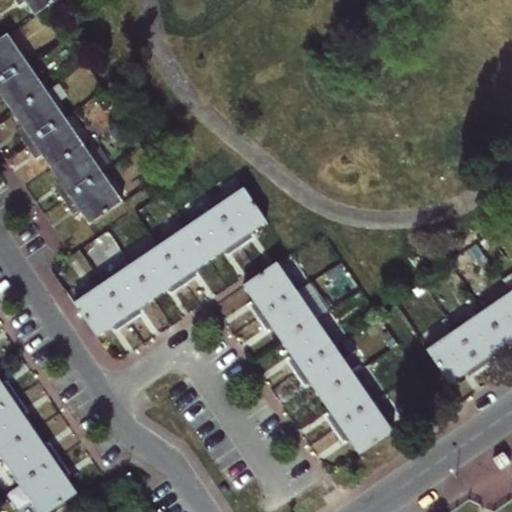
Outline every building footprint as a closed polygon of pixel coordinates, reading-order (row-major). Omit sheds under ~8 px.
[(16,0),(23,0),(35,17),(48,8),(59,0),(16,0)] [(0,82),(28,63),(9,35),(0,40),(0,82)] [(47,91),(28,63),(0,82),(0,95),(2,94),(14,113),(47,91)] [(27,143),(65,118),(47,91),(14,113),(27,132),(22,136),(27,143)] [(93,140),(74,112),(65,118),(84,146),(93,140)] [(84,146),(65,118),(27,143),(33,152),(39,149),(52,168),(84,146)] [(112,168),(93,140),(84,146),(103,174),(112,168)] [(103,174),(84,146),(52,168),(65,187),(60,191),(66,199),(103,174)] [(123,202),(103,174),(66,199),(72,208),(77,205),(90,224),(123,202)] [(266,221),(244,189),(215,208),(241,246),(250,240),(247,234),(266,221)] [(187,227),(209,260),(228,247),(232,252),(241,246),(215,208),(187,227)] [(190,272),(209,260),(187,227),(160,246),(186,283),(194,278),(190,272)] [(186,283),(160,246),(132,264),(154,297),(172,285),(176,290),(186,283)] [(296,291),(277,263),(244,285),(257,305),(252,308),(258,317),(296,291)] [(132,264),(105,283),(131,321),(139,315),(135,309),(154,297),(132,264)] [(105,283),(76,302),(98,335),(118,321),(122,327),(131,321),(105,283)] [(270,323),(282,341),(315,318),(296,291),(258,317),(265,327),(270,323)] [(511,293),(485,312),(507,345),(511,341),(511,293)] [(485,312),(457,330),(483,368),(491,363),(488,358),(507,345),(485,312)] [(315,318),(282,341),(296,360),(290,364),(295,372),(334,346),(315,318)] [(457,330),(430,349),(453,382),(471,370),(475,374),(483,368),(457,330)] [(308,378),(321,396),(353,374),(334,346),(295,372),(302,382),(308,378)] [(334,428),(372,402),(353,374),(321,396),(335,416),(328,420),(334,428)] [(5,392),(0,384),(0,410),(16,399),(9,389),(5,392)] [(16,399),(0,410),(0,455),(33,433),(19,413),(23,409),(16,399)] [(392,430),(372,402),(334,428),(340,437),(347,433),(360,452),(392,430)] [(47,454),(33,433),(0,455),(0,458),(20,488),(59,462),(52,451),(47,454)] [(492,462),(500,473),(505,470),(510,466),(503,455),(492,462)] [(65,472),(59,462),(20,488),(36,511),(51,511),(76,495),(61,475),(65,472)]
